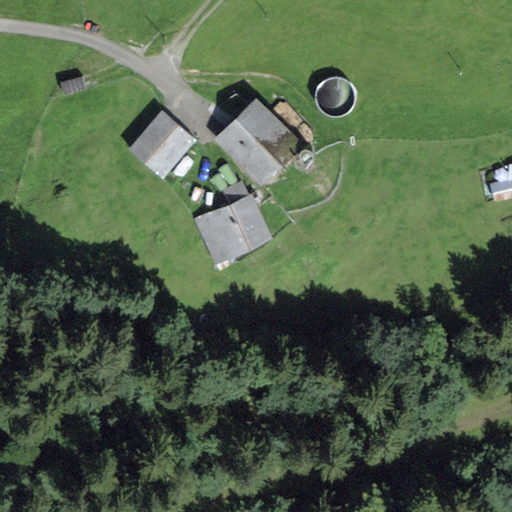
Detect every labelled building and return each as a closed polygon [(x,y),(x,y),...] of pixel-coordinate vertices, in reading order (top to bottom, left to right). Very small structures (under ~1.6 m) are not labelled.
[(336,106),(353,93),(340,75),(323,87),(336,106)] [(298,142),(257,100),(219,137),(260,179),(298,142)] [(131,148),(159,172),(192,135),(164,110),(131,148)] [(492,185),(495,199),(511,194),(511,166),(509,180),(492,185)] [(210,243),(219,259),(268,234),(252,204),(260,200),(255,191),(249,194),(242,181),(224,190),(230,201),(198,218),(206,234),(210,243)]
